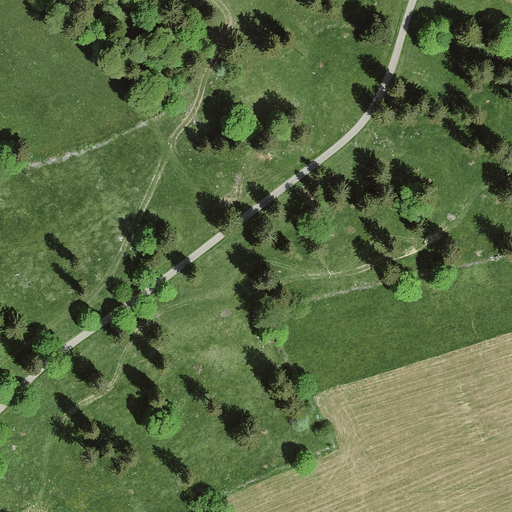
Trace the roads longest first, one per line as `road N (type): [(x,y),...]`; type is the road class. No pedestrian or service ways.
road 1 (track): [(33,511),(63,418),(112,385),(154,314),(220,290),(352,271),(428,236),(461,200),(511,171)]
road 2 (unclassified): [(0,409),(63,350),(342,142),(377,100),(413,0)]
